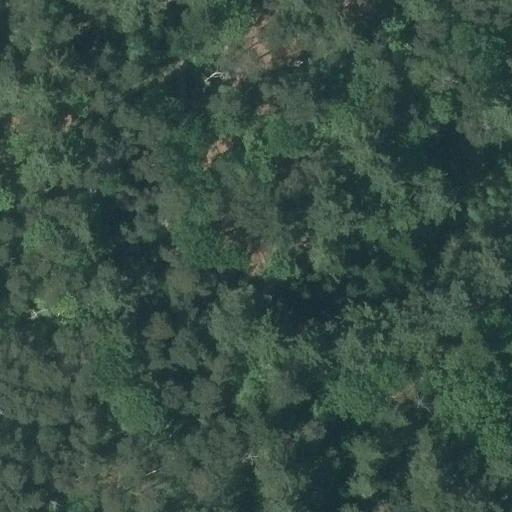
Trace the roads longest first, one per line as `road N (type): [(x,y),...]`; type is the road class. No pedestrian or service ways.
road 1 (track): [(362,359),(223,262),(180,199),(156,0)]
road 2 (track): [(493,511),(467,506),(403,434),(362,359)]
